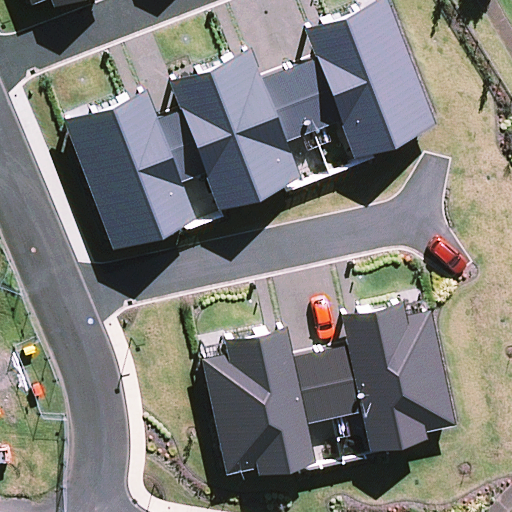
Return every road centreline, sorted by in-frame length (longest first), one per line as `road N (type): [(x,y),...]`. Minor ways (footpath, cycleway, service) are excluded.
road 1 (residential): [(68,294),(408,214)]
road 2 (residential): [(92,511),(91,367),(68,294)]
road 3 (residential): [(68,294),(0,128)]
road 4 (residential): [(0,62),(162,0)]
